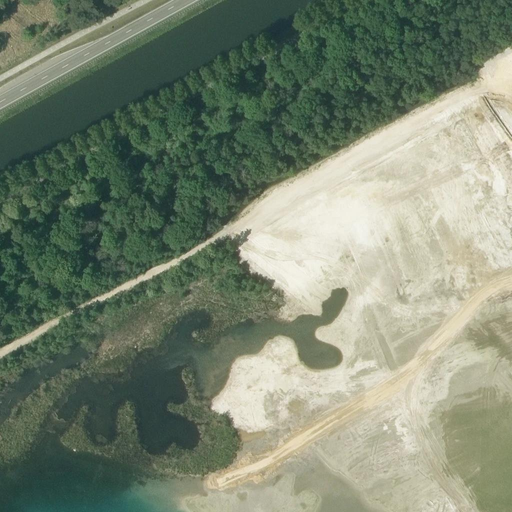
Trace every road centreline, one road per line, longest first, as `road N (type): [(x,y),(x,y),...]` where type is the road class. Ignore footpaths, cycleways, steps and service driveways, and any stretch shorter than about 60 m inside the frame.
road 1 (unclassified): [(0,200),(365,0)]
road 2 (track): [(281,194),(221,236),(0,354)]
road 3 (secondary): [(0,103),(188,0)]
